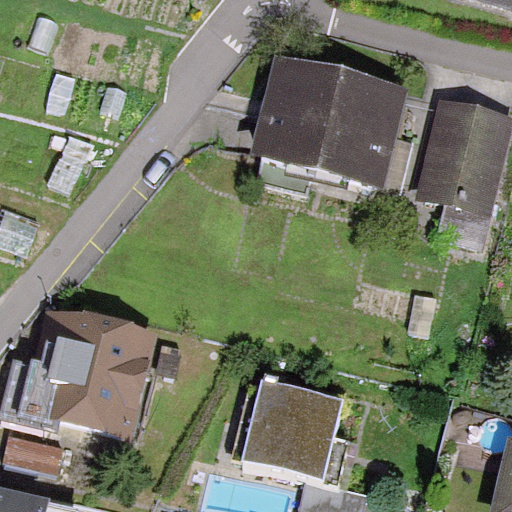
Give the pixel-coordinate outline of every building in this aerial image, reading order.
[(511,0),(476,0),(511,8),(511,0)] [(413,101),(294,75),(272,176),(391,202),(413,101)] [(511,206),(511,119),(458,107),(433,214),(507,230),(511,206)] [(182,354),(56,331),(48,371),(26,367),(14,430),(162,457),(182,354)] [(363,415),(269,392),(247,483),(341,505),(363,415)] [(0,511),(84,511),(85,510),(50,503),(51,498),(0,486),(0,511)]
